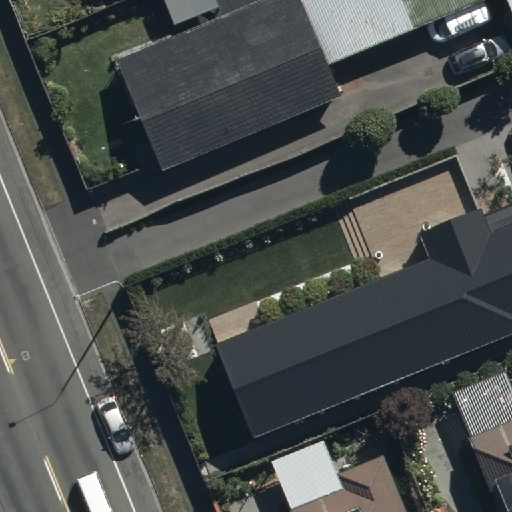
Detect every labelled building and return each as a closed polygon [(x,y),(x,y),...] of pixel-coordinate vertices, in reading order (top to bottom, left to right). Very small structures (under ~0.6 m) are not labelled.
[(342,91),(303,0),(250,0),(174,32),(173,28),(118,51),(166,165),(342,91)] [(416,21),(407,0),(306,0),(331,58),(416,21)] [(408,0),(417,20),(463,0),(408,0)] [(258,436),(511,333),(511,198),(421,235),(430,257),(220,343),(258,436)] [(511,511),(511,413),(463,434),(494,511),(511,511)] [(410,511),(385,450),(339,468),(344,481),(291,503),(294,511),(410,511)]
